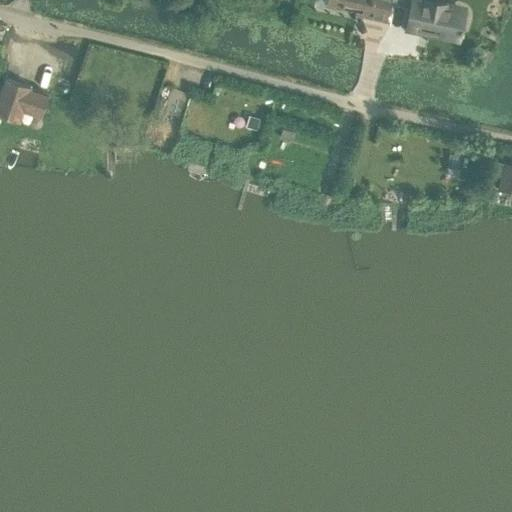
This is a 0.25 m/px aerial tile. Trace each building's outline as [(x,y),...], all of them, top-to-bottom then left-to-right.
[(327,0),(326,4),(327,4),(328,0),(357,6),(355,13),(384,19),(386,11),(391,12),(393,4),(398,5),(398,0),(327,0)] [(398,0),(398,5),(409,7),(410,7),(409,9),(405,28),(457,39),(459,30),(461,31),(462,26),(460,26),(463,11),(444,7),(445,3),(431,0),(424,0),(424,2),(414,0),(413,0),(398,0)] [(40,115),(47,92),(30,86),(30,85),(4,76),(0,87),(0,112),(18,119),(22,108),(40,115)] [(254,113),(250,125),(258,127),(261,116),(254,113)] [(294,130),(281,127),(278,137),(291,140),(294,130)] [(449,154),(448,164),(465,167),(467,157),(449,154)] [(511,164),(494,161),(492,173),(501,175),(498,188),(511,190),(511,164)] [(480,176),(478,187),(486,188),(488,177),(480,176)]
